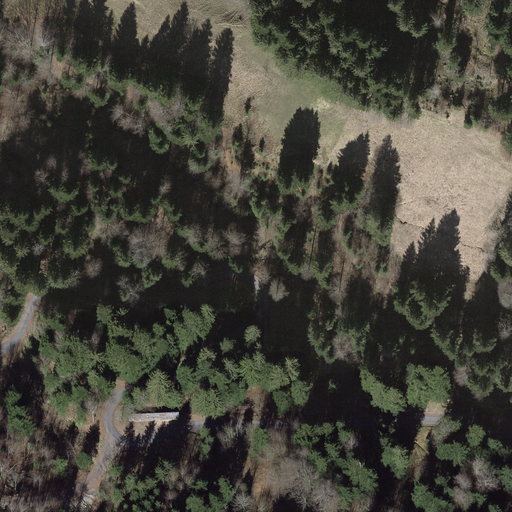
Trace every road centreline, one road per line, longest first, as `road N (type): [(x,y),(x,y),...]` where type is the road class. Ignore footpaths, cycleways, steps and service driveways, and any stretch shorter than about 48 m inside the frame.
road 1 (track): [(260,279),(253,311),(123,398),(114,426),(143,435),(223,418),(439,408)]
road 2 (track): [(0,348),(16,343),(40,273),(54,266),(119,300),(170,299),(213,268),(260,279)]
